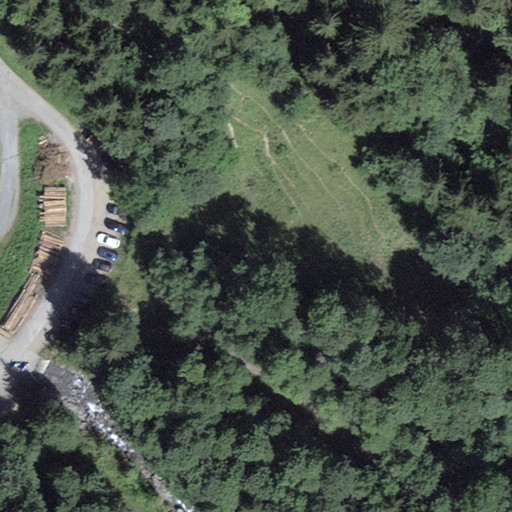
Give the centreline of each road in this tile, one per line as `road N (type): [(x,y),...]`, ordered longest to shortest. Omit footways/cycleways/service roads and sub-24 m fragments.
road 1 (unclassified): [(0,75),(73,143),(87,200),(61,280),(0,364)]
road 2 (track): [(0,431),(143,511)]
